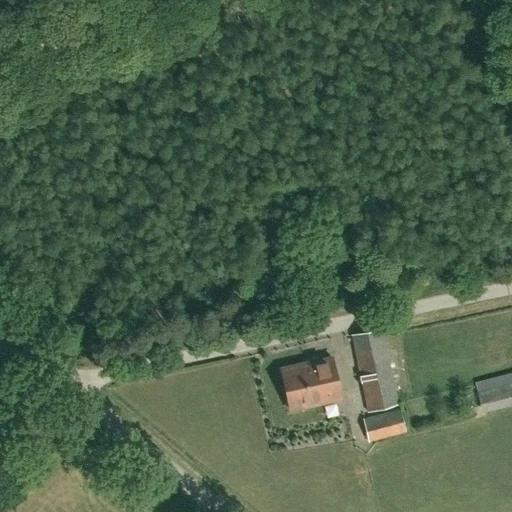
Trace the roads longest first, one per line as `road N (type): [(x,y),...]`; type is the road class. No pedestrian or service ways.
road 1 (unclassified): [(68,377),(511,286)]
road 2 (unclassified): [(230,511),(68,377)]
